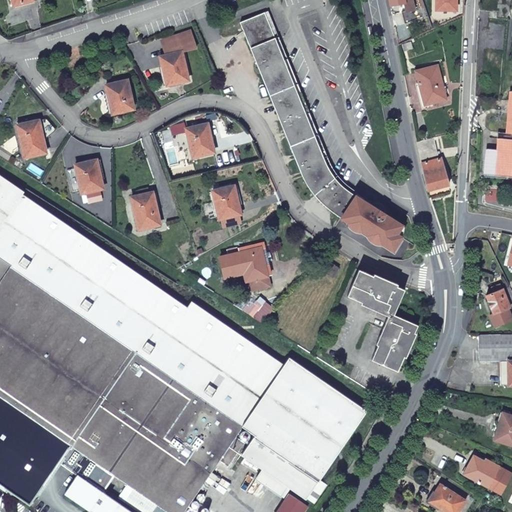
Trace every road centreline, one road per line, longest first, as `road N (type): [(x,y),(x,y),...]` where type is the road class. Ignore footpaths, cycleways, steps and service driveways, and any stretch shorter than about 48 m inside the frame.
road 1 (residential): [(227,100),(251,118),(292,205),(311,224),(394,270),(447,278)]
road 2 (secondary): [(377,0),(415,189),(447,278)]
road 3 (residential): [(10,50),(76,127),(112,134),(193,99),(227,100)]
road 4 (secondary): [(447,278),(421,392),(344,511)]
road 5 (residential): [(471,0),(460,216)]
road 6 (residential): [(175,0),(10,50)]
